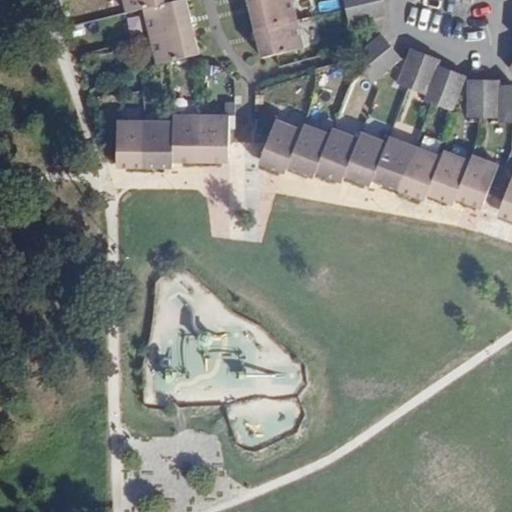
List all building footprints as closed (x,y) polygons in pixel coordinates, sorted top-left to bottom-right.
[(123,0),(126,13),(145,9),(168,3),(167,0),(123,0)] [(182,0),(168,3),(145,9),(151,37),(192,27),(189,14),(185,0),(182,0)] [(294,0),(262,0),(248,4),(250,12),(254,31),(299,20),(294,0)] [(342,0),(345,9),(382,0),(342,0)] [(345,9),(345,10),(348,24),(363,20),(385,15),(382,0),(345,9)] [(299,20),(254,31),(257,43),(261,58),(274,55),(306,48),(299,20)] [(192,27),(151,37),(158,65),(169,62),(199,55),(196,45),(192,27)] [(391,48),(380,36),(354,58),(354,59),(352,59),(362,71),(391,48)] [(400,60),(391,48),(362,71),(371,83),(400,60)] [(425,55),(410,49),(406,61),(406,62),(397,85),(408,89),(411,90),(425,55)] [(439,61),(425,55),(411,90),(425,95),(426,96),(437,66),(439,61)] [(437,66),(426,96),(425,95),(423,101),(431,104),(437,107),(451,72),(437,66)] [(466,77),(451,72),(437,107),(452,112),(464,80),(466,77)] [(483,81),(468,81),(467,118),(483,118),(483,81)] [(483,81),(483,118),(497,118),(498,118),(498,86),(499,86),(499,81),(483,81)] [(511,123),(511,86),(499,86),(498,86),(498,118),(497,118),(497,123),(511,123)] [(201,164),(201,117),(173,117),(173,122),(173,163),(201,164)] [(229,117),(201,117),(201,164),(229,164),(229,131),(229,117)] [(269,138),(259,165),(285,175),(287,170),(289,163),(302,130),(276,120),(269,138)] [(146,122),(118,122),(117,169),(145,170),(146,122)] [(173,122),(146,122),(145,170),(173,170),(173,163),(173,122)] [(304,124),(302,130),(289,163),(287,170),(313,180),(315,174),(331,134),(304,124)] [(333,128),(331,134),(315,174),(342,184),(344,178),(359,138),(333,128)] [(361,133),(359,138),(344,178),(370,188),(372,183),(387,143),(361,133)] [(390,137),(387,143),(372,183),(398,193),(416,147),(390,137)] [(442,157),(416,147),(398,193),(424,202),(426,197),(442,157)] [(443,152),(442,157),(426,197),(453,207),(455,200),(469,162),(443,152)] [(472,156),(469,162),(455,200),(482,210),(497,170),(499,166),(472,156)] [(511,179),(498,217),(511,221),(511,179)]
